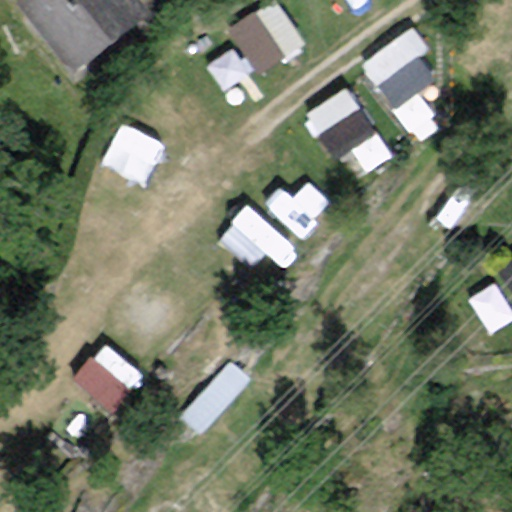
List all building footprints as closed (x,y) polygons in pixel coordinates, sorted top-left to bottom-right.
[(30,0),(27,2),(72,62),(141,11),(132,0),(30,0)] [(278,0),(262,0),(230,20),(262,69),(305,42),(278,0)] [(408,22),(366,51),(397,97),(439,68),(408,22)] [(346,171),(387,149),(349,80),(308,103),(346,171)] [(96,342),(76,376),(117,400),(137,366),(96,342)]
